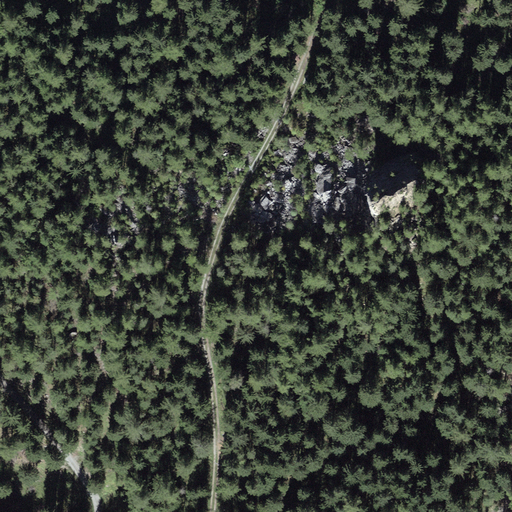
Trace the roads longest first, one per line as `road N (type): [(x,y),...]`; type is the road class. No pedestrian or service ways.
road 1 (track): [(214,511),(217,408),(202,305),(230,209),(332,0)]
road 2 (track): [(0,374),(90,486),(97,511)]
